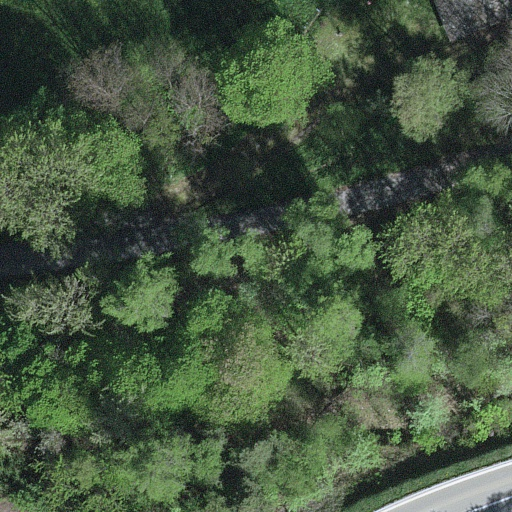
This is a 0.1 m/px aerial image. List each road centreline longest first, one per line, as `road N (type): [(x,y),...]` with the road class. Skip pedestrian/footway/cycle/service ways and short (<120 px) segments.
road 1 (track): [(511,147),(296,209),(0,256)]
road 2 (track): [(138,239),(141,214),(157,199),(224,161),(350,64),(491,2)]
